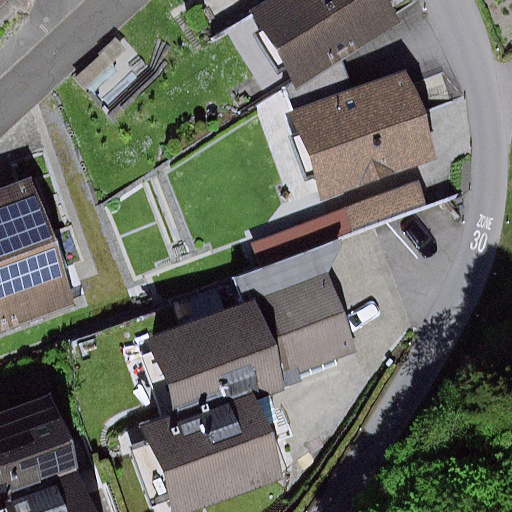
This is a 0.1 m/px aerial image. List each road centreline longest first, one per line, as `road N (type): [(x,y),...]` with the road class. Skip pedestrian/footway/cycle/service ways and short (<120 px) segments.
road 1 (residential): [(465,0),(496,69),(505,125),(509,171),(499,247),(419,407),(324,511)]
road 2 (residential): [(0,126),(130,0)]
